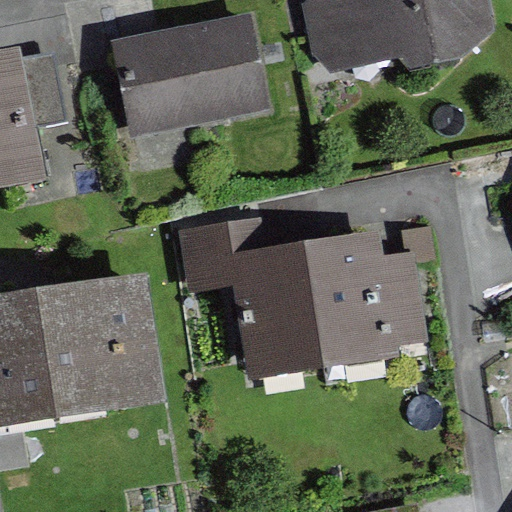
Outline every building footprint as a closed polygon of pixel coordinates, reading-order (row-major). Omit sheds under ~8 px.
[(483,0),(303,0),(321,97),(495,66),(483,0)] [(246,8),(115,32),(135,139),(266,115),(246,8)] [(19,65),(0,68),(0,201),(42,195),(19,65)] [(388,226),(388,255),(435,256),(435,227),(388,226)] [(248,374),(324,365),(310,250),(257,256),(254,229),(181,237),(187,293),(237,287),(248,374)] [(379,242),(310,250),(324,365),(424,354),(414,268),(382,271),(379,242)] [(150,285),(0,305),(0,441),(168,419),(150,285)]
